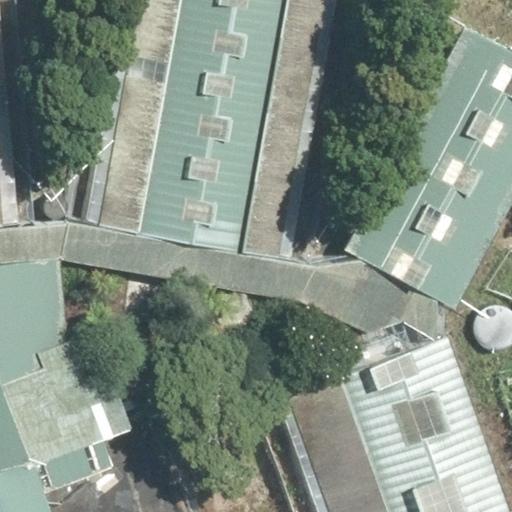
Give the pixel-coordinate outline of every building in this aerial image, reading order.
[(11,0),(0,0),(0,228),(31,226),(11,0)] [(358,0),(159,0),(114,216),(304,256),(358,0)] [(511,42),(472,22),(354,252),(468,310),(511,224),(511,42)] [(0,511),(61,511),(56,490),(151,457),(130,331),(76,349),(55,250),(0,256),(0,511)] [(511,511),(511,509),(449,337),(290,394),(333,511),(511,511)]
